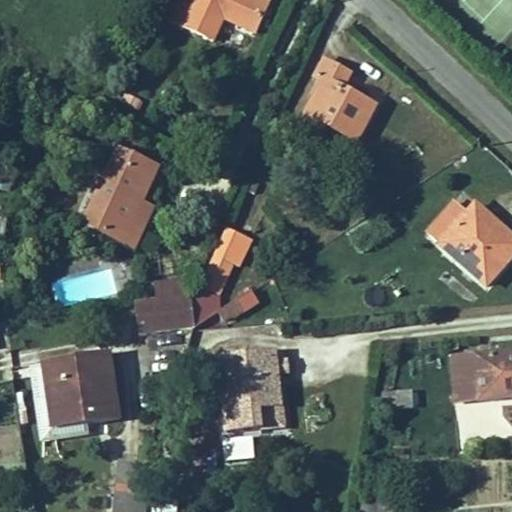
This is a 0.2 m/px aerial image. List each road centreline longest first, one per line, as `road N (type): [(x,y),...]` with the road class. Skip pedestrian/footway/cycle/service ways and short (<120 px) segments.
road 1 (unknown): [(306,0),(220,182)]
road 2 (unknown): [(511,340),(313,361)]
road 3 (residential): [(383,0),(511,116)]
